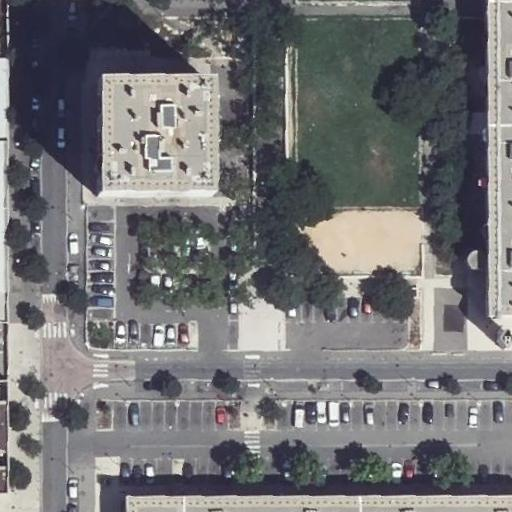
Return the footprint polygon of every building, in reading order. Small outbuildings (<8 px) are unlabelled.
[(511,0),(484,0),(486,265),(486,275),(486,289),(486,323),(511,323),(511,0)] [(0,320),(8,320),(5,53),(0,52),(0,320)] [(95,197),(209,197),(209,83),(95,82),(95,197)] [(486,275),(486,265),(482,265),(480,261),(476,258),(471,258),(466,260),(464,263),(464,268),(465,272),(469,276),(486,275)] [(469,288),(486,289),(486,275),(469,276),(469,288)] [(498,340),(504,348),(511,341),(505,331),(503,331),(498,340)] [(511,511),(511,503),(125,501),(125,511),(511,511)]
